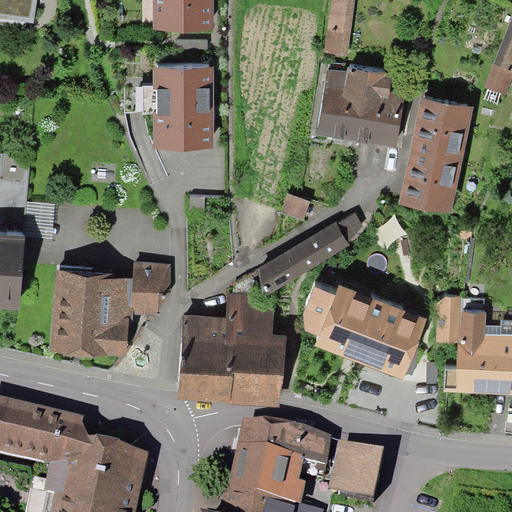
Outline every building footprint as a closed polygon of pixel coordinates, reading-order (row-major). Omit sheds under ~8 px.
[(0,0),(0,15),(34,21),(36,0),(0,0)] [(156,0),(157,23),(216,22),(215,0),(156,0)] [(342,53),(345,28),(348,0),(333,0),(326,51),(342,53)] [(511,19),(485,86),(500,92),(511,61),(511,19)] [(394,142),(402,95),(386,92),(388,75),(383,74),(383,70),(326,62),(315,129),(394,142)] [(160,140),(218,140),(217,67),(159,68),(160,140)] [(466,106),(422,96),(405,196),(449,204),(466,106)] [(0,231),(21,233),(26,157),(0,155),(0,231)] [(281,211),(301,216),(305,200),(286,194),(281,211)] [(47,237),(50,203),(24,201),(21,235),(47,237)] [(351,215),(258,268),(262,291),(299,270),(300,266),(350,238),(357,229),(351,215)] [(0,292),(16,294),(21,233),(0,231),(0,292)] [(51,343),(123,350),(128,289),(140,290),(139,310),(154,310),(167,290),(167,266),(133,264),(132,280),(110,278),(110,271),(58,267),(51,343)] [(178,385),(280,392),(283,337),(268,336),(271,298),(262,297),(262,291),(258,268),(235,281),(234,295),(227,295),(226,313),(225,313),(224,321),(180,319),(176,383),(175,383),(175,386),(178,386),(178,385)] [(401,371),(425,311),(401,302),(398,308),(326,280),(327,276),(306,268),(294,300),(313,307),(303,332),(401,371)] [(461,319),(457,319),(457,337),(481,338),(482,298),(463,297),(462,311),(461,311),(461,319)] [(453,336),(457,337),(457,319),(458,316),(437,310),(424,354),(445,361),(453,336)] [(486,388),(488,338),(481,338),(457,337),(457,365),(442,363),(441,385),(486,388)] [(511,339),(488,338),(486,388),(511,389),(511,339)] [(435,366),(419,361),(414,377),(430,382),(435,366)] [(130,511),(142,460),(92,449),(96,432),(0,410),(0,452),(40,462),(42,466),(52,470),(49,484),(40,482),(29,485),(23,511),(130,511)] [(323,474),(327,442),(302,434),(244,427),(242,437),(236,464),(229,497),(277,506),(293,509),(295,501),(287,499),(295,465),(296,465),(295,475),(321,478),(322,474),(323,474)] [(336,497),(371,505),(382,457),(347,449),(336,497)] [(304,511),(293,509),(277,506),(229,497),(225,511),(304,511)]
